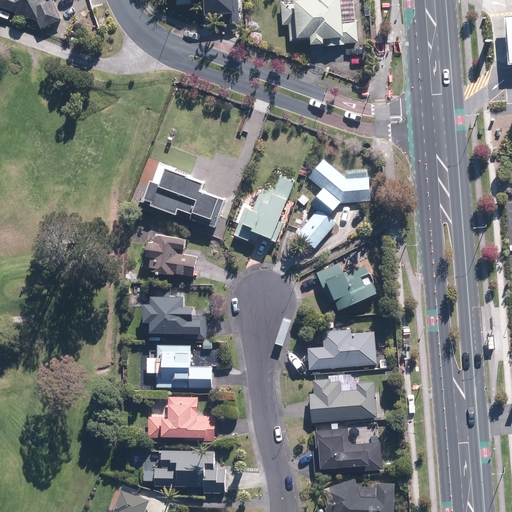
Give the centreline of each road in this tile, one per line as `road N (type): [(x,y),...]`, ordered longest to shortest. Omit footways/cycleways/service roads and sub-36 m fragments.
road 1 (primary): [(454,116),(484,511)]
road 2 (primary): [(452,511),(423,133)]
road 3 (residential): [(423,133),(357,127),(186,66),(165,48)]
road 4 (residential): [(165,48),(199,50),(372,110),(422,105)]
road 5 (residential): [(260,303),(261,384),(283,511)]
